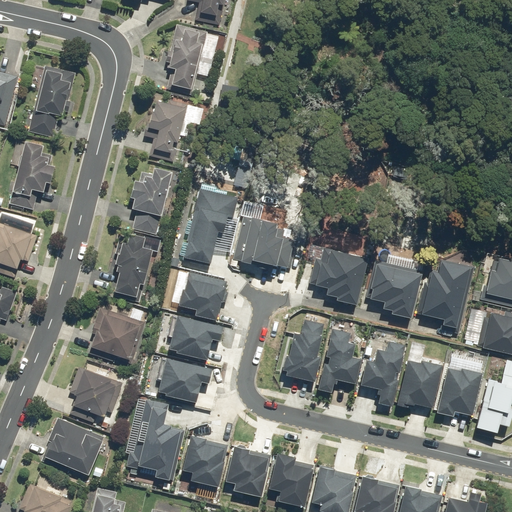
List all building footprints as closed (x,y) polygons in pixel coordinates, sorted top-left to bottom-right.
[(221,24),(225,0),(193,0),(200,1),(196,20),(221,24)] [(193,94),(208,31),(178,23),(169,61),(171,61),(170,65),(173,66),(168,88),(193,94)] [(77,70),(46,63),(30,129),(55,135),(60,113),(66,114),(77,70)] [(0,122),(6,124),(18,75),(0,70),(0,122)] [(174,161),(188,104),(159,97),(156,109),(151,108),(145,134),(155,137),(150,155),(174,161)] [(46,142),(27,137),(10,203),(34,209),(40,188),(46,189),(48,180),(52,181),(57,163),(52,162),(54,153),(44,151),(46,142)] [(159,232),(173,169),(156,165),(154,173),(142,170),(140,179),(136,178),(132,195),(136,196),(133,206),(138,207),(133,226),(159,232)] [(228,187),(201,181),(184,259),(209,265),(213,245),(210,244),(214,227),(219,228),(228,187)] [(243,212),(233,258),(272,267),(274,260),(287,263),(293,239),(278,235),(282,220),(243,212)] [(0,272),(14,277),(22,257),(30,260),(39,234),(0,220),(0,272)] [(146,234),(130,230),(129,235),(121,233),(116,252),(119,253),(116,263),(119,263),(117,269),(120,270),(116,289),(139,295),(142,282),(145,282),(154,247),(144,244),(146,234)] [(337,298),(356,302),(367,256),(328,247),(326,260),(317,258),(312,282),(327,286),(326,292),(338,294),(337,298)] [(481,298),(511,305),(511,258),(500,256),(499,261),(493,260),(487,286),(484,285),(481,298)] [(394,310),(412,315),(423,271),(380,260),(371,294),(385,298),(384,304),(395,306),(394,310)] [(443,326),(457,329),(470,268),(444,262),(442,272),(433,270),(424,313),(445,318),(443,326)] [(228,280),(189,271),(182,304),(198,307),(196,315),(220,320),(228,280)] [(0,321),(1,317),(8,320),(18,290),(3,285),(2,288),(0,287),(0,321)] [(146,321),(100,306),(92,331),(95,332),(89,352),(130,366),(146,321)] [(485,313),(478,344),(511,351),(511,309),(506,309),(505,312),(493,309),(492,315),(485,313)] [(225,322),(178,311),(170,348),(209,357),(213,336),(221,338),(225,322)] [(318,354),(325,322),(305,318),(303,331),(296,330),(291,353),(287,352),(284,367),(288,368),(287,373),(317,379),(322,355),(318,354)] [(351,331),(333,327),(319,387),(333,391),(335,381),(338,382),(339,378),(357,382),(363,357),(353,355),(357,341),(349,340),(351,331)] [(480,330),(469,327),(467,339),(477,341),(480,330)] [(377,359),(368,357),(362,381),(380,386),(378,392),(382,393),(380,401),(393,405),(400,378),(396,377),(398,370),(402,371),(409,343),(390,339),(388,348),(380,346),(377,359)] [(215,365),(167,355),(159,392),(198,400),(202,378),(212,380),(215,365)] [(423,360),(410,357),(398,403),(414,407),(415,401),(435,406),(446,362),(424,357),(423,360)] [(478,425),(499,431),(502,422),(511,424),(511,419),(511,358),(509,358),(503,380),(490,376),(478,425)] [(463,368),(450,364),(438,409),(454,413),(456,409),(474,414),(486,369),(464,364),(463,368)] [(124,381),(80,365),(70,391),(78,394),(70,413),(94,422),(98,412),(110,417),(124,381)] [(171,402),(147,397),(135,451),(131,450),(128,464),(157,471),(156,474),(174,478),(185,429),(172,426),(173,422),(167,421),(171,402)] [(59,416),(40,457),(88,478),(106,436),(59,416)] [(209,436),(193,432),(184,467),(194,469),(192,479),(218,486),(228,443),(208,438),(209,436)] [(263,495),(272,454),(250,449),(251,445),(235,442),(227,479),(237,481),(235,489),(263,495)] [(298,454),(279,449),(270,486),(282,489),(279,500),(306,506),(316,464),(296,459),(298,454)] [(337,467),(321,463),(313,499),(323,501),(321,509),(334,511),(349,511),(358,474),(336,469),(337,467)] [(192,470),(182,469),(181,481),(191,482),(192,470)] [(380,477),(364,473),(356,508),(365,510),(364,511),(394,511),(401,484),(379,479),(380,477)] [(177,482),(161,479),(159,491),(174,494),(177,482)] [(27,510),(25,511),(69,511),(74,499),(30,482),(20,507),(27,510)] [(423,486),(407,482),(399,511),(439,511),(444,495),(422,489),(423,486)] [(118,490),(98,486),(91,511),(129,511),(130,511),(125,510),(127,500),(116,498),(118,490)] [(469,499),(449,494),(445,511),(484,511),(487,500),(480,498),(481,493),(471,490),(469,499)]
